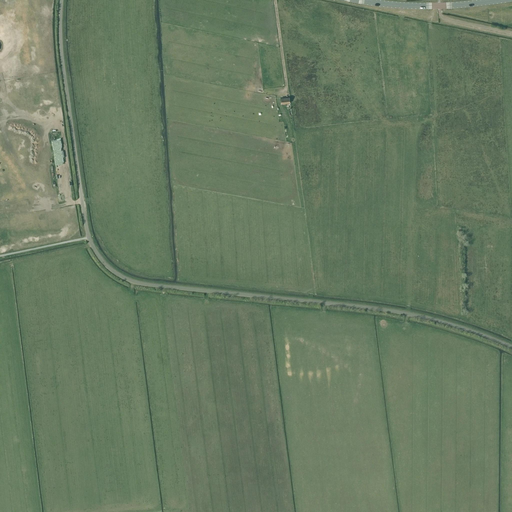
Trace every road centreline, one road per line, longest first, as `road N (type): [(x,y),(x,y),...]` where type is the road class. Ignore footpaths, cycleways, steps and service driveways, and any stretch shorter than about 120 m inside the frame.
road 1 (unclassified): [(511,345),(424,315),(146,283),(107,266),(83,211),(61,0)]
road 2 (secondary): [(511,0),(453,7),(351,0)]
